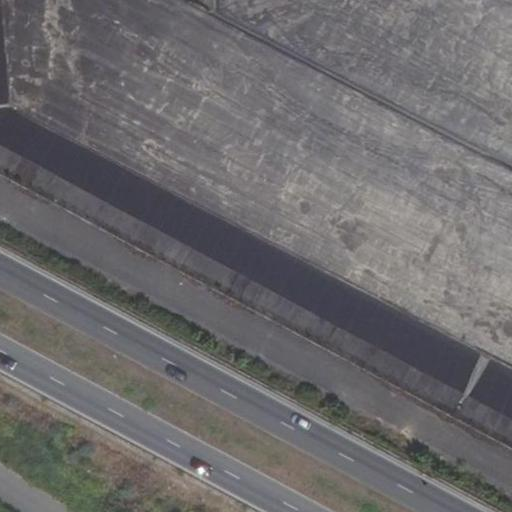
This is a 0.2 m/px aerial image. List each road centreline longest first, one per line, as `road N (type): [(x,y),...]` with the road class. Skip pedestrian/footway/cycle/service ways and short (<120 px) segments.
road 1 (primary): [(448,511),(0,272)]
road 2 (primary): [(0,350),(304,511)]
